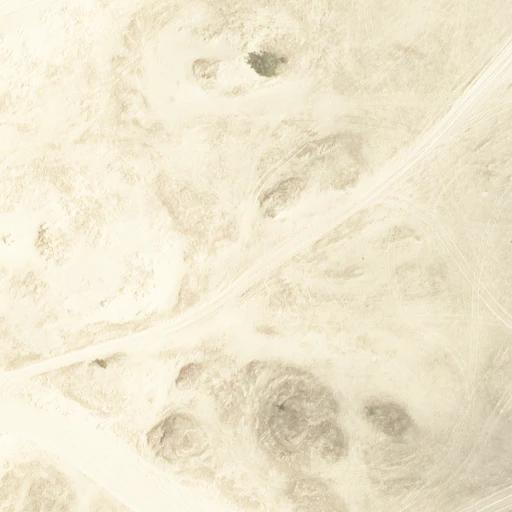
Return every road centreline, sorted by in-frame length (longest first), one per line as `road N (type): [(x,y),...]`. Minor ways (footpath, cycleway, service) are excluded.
road 1 (track): [(0,389),(248,276),(511,141)]
road 2 (track): [(0,414),(43,426),(116,464),(170,511)]
